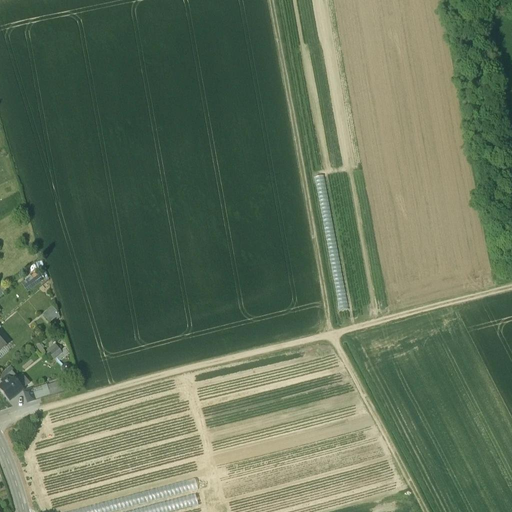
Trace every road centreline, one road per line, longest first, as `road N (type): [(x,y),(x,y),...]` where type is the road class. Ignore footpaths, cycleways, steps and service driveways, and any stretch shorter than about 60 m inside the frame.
road 1 (track): [(424,511),(330,335),(270,0)]
road 2 (track): [(511,288),(0,422)]
